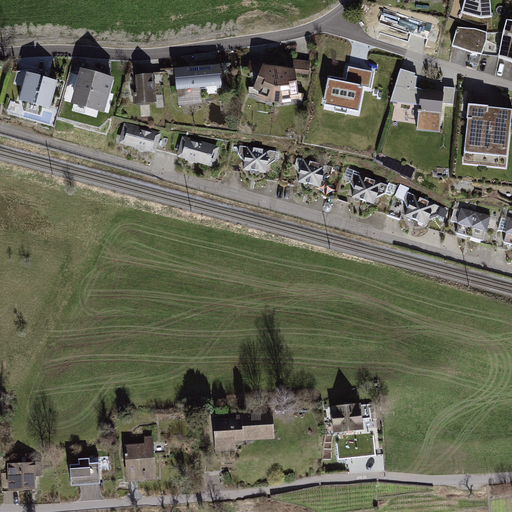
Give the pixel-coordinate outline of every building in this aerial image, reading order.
[(489,0),(463,0),(462,13),(480,19),(492,16),(489,0)] [(501,39),(498,60),(511,64),(511,22),(506,22),(501,39)] [(474,31),(457,29),(450,49),(480,56),(486,44),(487,34),(474,31)] [(273,104),(285,105),(299,100),(295,75),(310,77),(311,63),(294,61),(293,69),(279,67),(273,104)] [(261,101),(273,104),(279,67),(262,64),(249,62),(247,70),(257,72),(253,87),(248,87),(247,95),(255,96),(261,101)] [(373,73),(330,64),(321,103),(351,109),(355,92),(391,100),(397,73),(374,68),(373,73)] [(220,66),(174,69),(176,106),(201,105),(200,90),(222,88),(220,66)] [(114,80),(79,70),(69,103),(104,113),(114,80)] [(415,74),(398,71),(390,103),(418,107),(417,126),(440,127),(445,94),(418,90),(413,89),(415,74)] [(57,83),(24,74),(17,101),(49,110),(57,83)] [(153,74),(132,76),(134,103),(155,102),(153,74)] [(509,115),(466,112),(461,171),(505,174),(509,115)] [(159,136),(124,125),(118,142),(154,153),(159,136)] [(217,149),(182,139),(176,158),(211,168),(217,149)] [(277,153),(239,147),(238,156),(243,164),(242,172),(266,175),(267,169),(275,163),(277,153)] [(333,169),(295,160),(294,169),(299,176),(297,185),(320,191),(322,182),(330,179),(333,169)] [(349,183),(353,191),(351,199),(375,207),(377,200),(384,197),(392,198),(396,186),(389,184),(388,187),(351,175),(349,183)] [(406,209),(403,217),(426,227),(430,220),(438,216),(442,208),(408,192),(403,202),(406,209)] [(491,214),(459,206),(454,223),(458,224),(455,234),(484,241),(491,214)] [(507,221),(500,219),(496,232),(505,234),(503,243),(511,244),(511,217),(508,216),(507,221)] [(359,402),(329,404),(332,434),(361,431),(359,402)] [(271,410),(211,415),(214,451),(235,450),(234,439),(273,435),(271,410)] [(143,441),(122,442),(124,478),(157,476),(154,432),(143,433),(143,441)] [(87,457),(77,458),(78,464),(68,464),(70,487),(101,484),(100,462),(88,463),(87,457)] [(37,461),(4,463),(5,475),(0,475),(1,492),(38,490),(37,461)]
